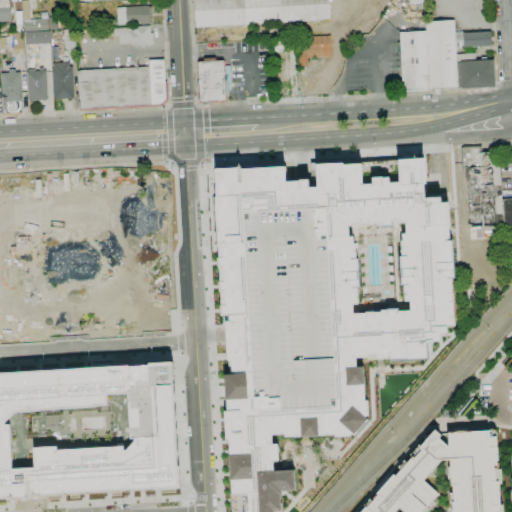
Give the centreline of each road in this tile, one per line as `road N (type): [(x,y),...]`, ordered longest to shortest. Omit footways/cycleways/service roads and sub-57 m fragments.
road 1 (tertiary): [(185,146),(206,511)]
road 2 (primary): [(185,146),(364,136),(472,117),(511,100)]
road 3 (primary): [(511,100),(285,116)]
road 4 (residential): [(196,341),(0,354)]
road 5 (primary): [(0,156),(185,146)]
road 6 (primary): [(184,124),(0,132)]
road 7 (primary): [(364,136),(511,128)]
